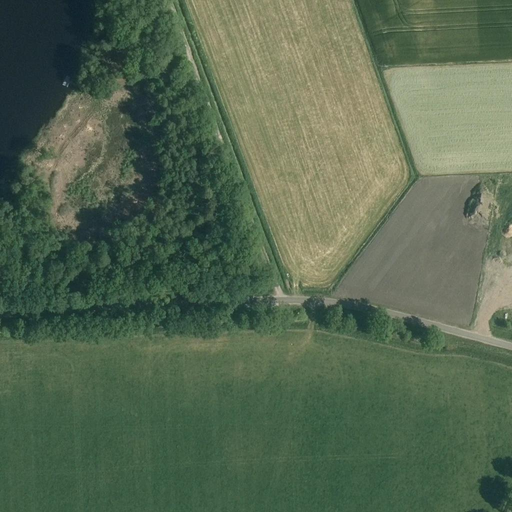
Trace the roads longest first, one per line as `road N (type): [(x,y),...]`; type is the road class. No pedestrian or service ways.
road 1 (unclassified): [(0,313),(311,300),(511,346)]
road 2 (track): [(169,0),(278,299)]
